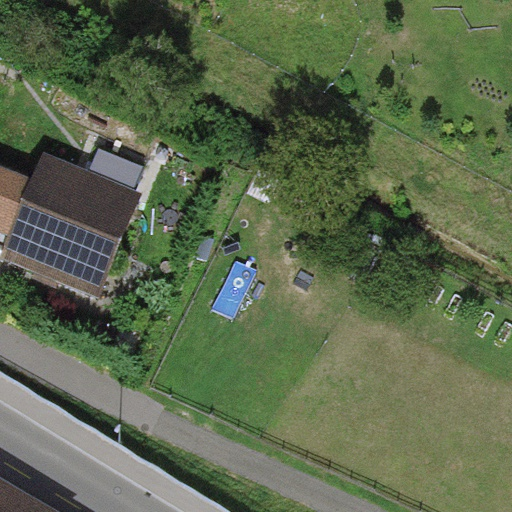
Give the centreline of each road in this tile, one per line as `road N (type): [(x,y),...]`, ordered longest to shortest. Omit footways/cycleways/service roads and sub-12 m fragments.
road 1 (residential): [(373,511),(0,342)]
road 2 (tertiary): [(0,433),(126,511)]
